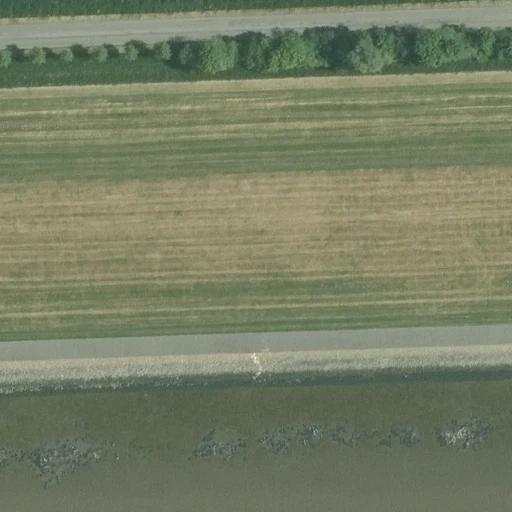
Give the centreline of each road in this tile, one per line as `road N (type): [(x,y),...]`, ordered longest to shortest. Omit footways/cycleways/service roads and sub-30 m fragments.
road 1 (track): [(511,337),(0,353)]
road 2 (unclassified): [(511,17),(164,26)]
road 3 (residential): [(164,26),(0,34)]
